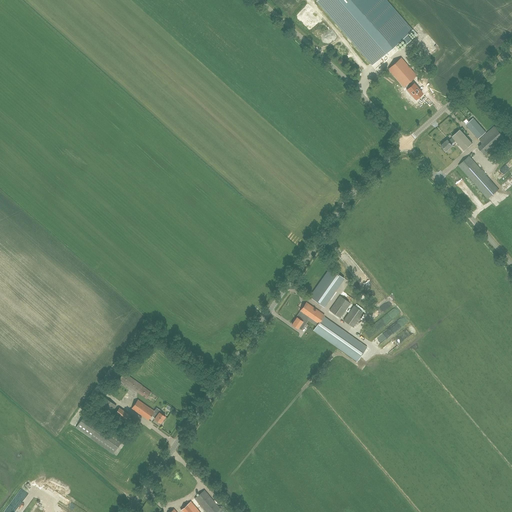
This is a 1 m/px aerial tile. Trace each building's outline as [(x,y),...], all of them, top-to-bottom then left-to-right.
[(407,35),(412,30),(386,0),(318,0),(317,2),(372,65),(402,39),(407,44),(411,40),(407,35)] [(404,86),(405,85),(410,81),(416,75),(401,58),(389,69),(404,86)] [(414,83),(407,89),(414,97),(417,99),(420,96),(421,97),(423,95),(422,94),(423,93),(414,83)] [(478,139),(486,132),(473,118),(466,125),(478,139)] [(486,156),(505,139),(494,126),(490,130),(479,140),(483,144),(478,147),(486,156)] [(464,150),(472,143),(460,130),(452,137),(453,137),(451,138),(454,142),(455,140),(464,150)] [(454,142),(451,138),(448,141),(447,140),(441,145),(446,151),(452,145),(451,144),(454,142)] [(488,199),(498,189),(469,156),(459,166),(488,199)] [(338,287),(323,277),(310,296),(310,297),(324,306),(338,287)] [(354,300),(360,297),(357,292),(351,295),(354,300)] [(340,318),(351,303),(340,296),(330,310),(340,318)] [(324,315),(306,302),(296,317),(297,317),(292,324),(298,329),(299,328),(301,330),(306,323),(305,322),(308,319),(309,320),(310,318),(318,324),(313,330),(356,361),(366,347),(323,316),(324,315)] [(353,327),(364,313),(354,306),(344,320),(353,327)] [(394,337),(402,328),(399,325),(391,334),(394,337)] [(142,386),(142,385),(124,372),(119,380),(137,392),(147,399),(151,392),(142,386)] [(98,406),(101,408),(107,399),(105,397),(98,406)] [(154,411),(138,400),(132,408),(148,420),(152,415),(155,418),(155,419),(160,423),(165,416),(160,412),(161,411),(156,408),(154,411)] [(123,440),(86,413),(76,428),(113,454),(123,440)] [(206,511),(215,511),(220,508),(204,490),(195,499),(206,511)] [(182,511),(199,511),(191,501),(181,510),(182,511)]
